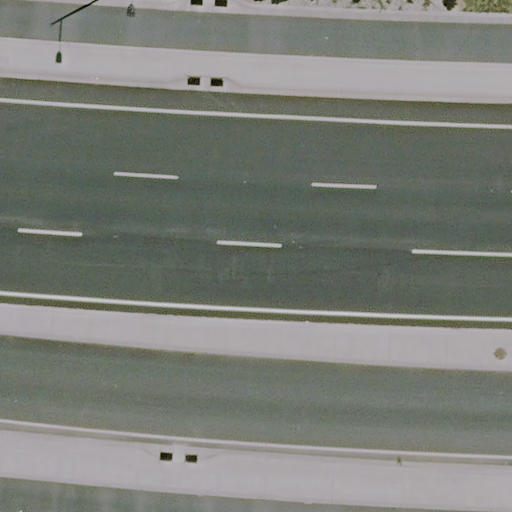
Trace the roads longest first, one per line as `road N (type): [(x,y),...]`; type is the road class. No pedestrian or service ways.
road 1 (unclassified): [(511,413),(331,408),(0,376)]
road 2 (unclassified): [(0,194),(223,210),(511,216)]
